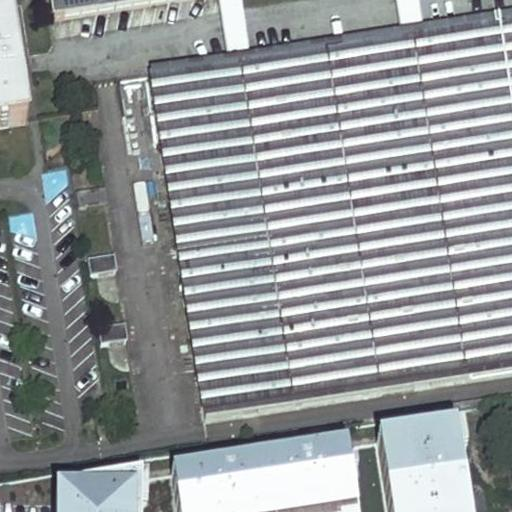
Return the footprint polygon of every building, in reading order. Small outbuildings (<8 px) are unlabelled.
[(51,0),(56,25),(208,0),(51,0)] [(215,0),(226,59),(248,55),(238,0),(215,0)] [(400,32),(421,28),(416,0),(394,0),(395,5),(400,32)] [(226,59),(151,70),(207,421),(511,372),(511,14),(421,28),(400,32),(395,5),(318,17),(323,44),(248,55),(226,59)] [(0,129),(27,126),(11,18),(0,19),(0,129)] [(106,206),(103,189),(77,193),(80,210),(106,206)] [(114,257),(88,261),(91,279),(117,275),(114,257)] [(128,343),(125,327),(99,331),(101,348),(128,343)] [(511,397),(434,409),(435,416),(511,404),(511,397)] [(461,435),(447,437),(451,462),(458,461),(465,459),(461,435)] [(447,437),(416,442),(418,454),(378,460),(385,511),(466,511),(458,461),(451,462),(447,437)] [(418,454),(416,442),(376,448),(378,460),(418,454)] [(344,453),(170,481),(175,511),(353,511),(349,481),(345,482),(343,471),(348,471),(344,453)] [(145,511),(145,485),(135,486),(135,511),(137,511),(145,511)] [(137,511),(135,511),(135,486),(65,497),(64,511),(137,511)] [(64,511),(65,497),(54,499),(53,511),(64,511)]
